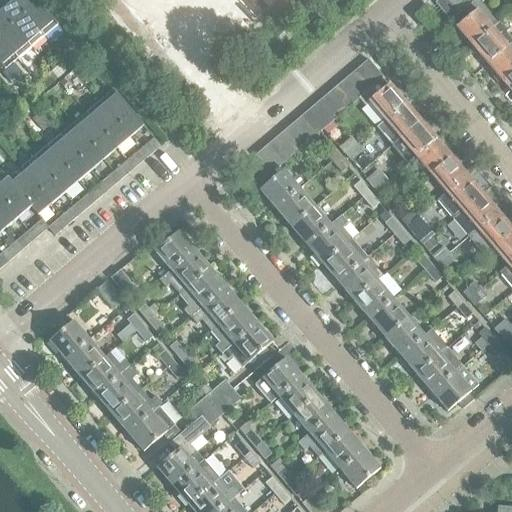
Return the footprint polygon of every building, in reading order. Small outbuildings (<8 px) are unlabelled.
[(35,0),(13,0),(13,1),(43,37),(57,25),(35,0)] [(458,14),(446,0),(438,0),(434,4),(449,22),(458,14)] [(461,0),(446,0),(458,14),(464,9),(467,6),(461,0)] [(474,0),(467,6),(464,9),(469,16),(456,28),(471,46),(498,24),(477,0),(474,0)] [(13,1),(0,11),(0,12),(30,48),(43,37),(13,1)] [(0,12),(0,39),(16,59),(30,48),(0,12)] [(503,20),(498,24),(471,46),(487,64),(511,43),(511,39),(506,33),(510,29),(503,20)] [(16,59),(0,39),(0,66),(3,71),(16,59)] [(511,43),(487,64),(502,83),(511,74),(511,43)] [(65,71),(67,64),(58,61),(56,68),(65,71)] [(383,78),(368,61),(356,71),(371,89),(383,78)] [(371,89),(356,71),(347,78),(362,96),(371,89)] [(43,90),(57,79),(51,73),(37,84),(43,90)] [(511,74),(502,83),(511,94),(511,74)] [(362,96),(347,78),(338,87),(353,105),(359,100),(359,99),(362,96)] [(389,85),(383,78),(371,89),(362,96),(359,99),(359,100),(365,107),(369,104),(384,120),(404,103),(394,91),(382,101),(377,96),(389,85)] [(353,105),(338,87),(329,94),(344,113),(353,105)] [(112,91),(99,102),(129,138),(143,127),(112,91)] [(344,113),(329,94),(320,102),(335,120),(344,113)] [(129,138),(99,102),(86,113),(116,149),(129,138)] [(335,120),(320,102),(309,111),(325,129),(335,120)] [(392,146),(419,121),(404,103),(384,120),(376,127),(392,146)] [(325,129),(309,111),(300,118),(316,137),(325,129)] [(116,149),(86,113),(73,124),(103,160),(116,149)] [(316,137),(300,118),(291,126),(307,144),(316,137)] [(415,158),(435,140),(419,121),(392,146),(407,164),(415,158)] [(73,124),(59,136),(90,171),(103,160),(73,124)] [(307,144),(291,126),(282,134),(298,152),(307,144)] [(298,152),(282,134),(273,142),(288,160),(298,152)] [(59,136),(46,147),(77,183),(90,171),(59,136)] [(344,155),(357,144),(351,137),(338,147),(344,155)] [(147,158),(160,147),(153,139),(140,150),(147,158)] [(429,175),(450,157),(435,140),(415,158),(429,175)] [(288,160),(273,142),(264,150),(279,168),(288,160)] [(331,162),(338,156),(329,144),(321,150),(331,162)] [(357,144),(344,155),(350,162),(363,151),(357,144)] [(46,147),(33,158),(63,194),(77,183),(46,147)] [(147,158),(140,150),(126,161),(133,169),(147,158)] [(279,168),(264,150),(255,157),(270,175),(279,168)] [(348,167),(338,156),(331,162),(341,173),(348,167)] [(465,175),(450,157),(429,175),(445,193),(465,175)] [(63,194),(33,158),(20,169),(50,205),(63,194)] [(133,169),(126,161),(113,172),(120,180),(133,169)] [(269,175),(259,163),(250,171),(260,183),(269,175)] [(0,173),(31,209),(37,216),(50,205),(20,169),(8,179),(1,172),(0,173)] [(275,210),(299,190),(297,188),(302,183),(296,176),(291,181),(283,171),(259,191),(275,210)] [(0,173),(0,172),(0,199),(17,220),(31,209),(0,173)] [(107,191),(120,180),(113,172),(100,183),(107,191)] [(375,191),(387,180),(382,174),(369,184),(375,191)] [(455,217),(481,194),(465,175),(445,193),(447,196),(444,199),(450,205),(447,208),(455,217)] [(387,180),(375,191),(381,198),(393,187),(387,180)] [(369,193),(360,181),(352,187),(362,199),(369,193)] [(94,203),(107,191),(100,183),(87,195),(94,203)] [(315,208),(299,190),(275,210),(291,228),(315,208)] [(379,204),(369,193),(362,199),(372,210),(379,204)] [(466,238),(496,212),(481,194),(455,217),(451,220),(466,238)] [(87,195),(73,206),(80,214),(94,203),(87,195)] [(17,220),(0,199),(0,226),(4,231),(17,220)] [(73,206),(60,217),(67,225),(80,214),(73,206)] [(315,208),(291,228),(305,246),(329,225),(315,208)] [(418,217),(412,210),(400,220),(406,227),(418,217)] [(492,248),(511,231),(511,230),(496,212),(466,238),(482,257),(492,248)] [(54,236),(67,225),(60,217),(47,228),(47,229),(54,236)] [(329,225),(305,246),(322,265),(345,244),(350,240),(341,229),(346,224),(340,217),(329,225)] [(418,217),(406,227),(412,234),(415,238),(422,246),(431,238),(434,236),(418,217)] [(393,235),(400,229),(391,218),(384,224),(393,235)] [(47,229),(47,228),(40,220),(27,232),(34,240),(47,229)] [(400,229),(393,235),(403,246),(410,240),(400,229)] [(507,266),(511,261),(511,231),(492,248),(507,266)] [(27,232),(14,243),(21,251),(34,240),(27,232)] [(170,271),(194,251),(178,232),(154,253),(170,271)] [(436,247),(430,240),(422,246),(428,253),(436,247)] [(14,243),(1,254),(8,262),(21,251),(14,243)] [(361,263),(345,244),(322,265),(337,283),(361,263)] [(437,264),(449,253),(443,246),(431,257),(437,264)] [(194,251),(170,271),(158,281),(166,290),(170,285),(180,296),(210,270),(194,251)] [(454,259),(449,253),(437,264),(443,271),(454,259)] [(425,272),(432,266),(422,255),(415,261),(425,272)] [(367,258),(361,263),(337,283),(353,302),(377,281),(382,276),(367,258)] [(442,278),(432,266),(425,272),(434,284),(442,278)] [(210,270),(180,296),(188,306),(183,310),(190,318),(225,288),(210,270)] [(135,289),(120,271),(111,279),(126,297),(135,289)] [(377,281),(353,302),(369,320),(393,300),(377,281)] [(106,283),(96,291),(111,309),(121,301),(106,283)] [(468,300),(480,290),(474,283),(462,293),(468,300)] [(241,306),(225,288),(190,318),(196,325),(201,321),(210,332),(241,306)] [(486,297),(480,290),(468,300),(473,307),(486,297)] [(456,309),(463,303),(454,291),(446,297),(456,309)] [(393,300),(369,320),(384,339),(409,318),(393,300)] [(463,303),(456,309),(466,320),(473,314),(463,303)] [(147,322),(154,316),(159,312),(153,304),(148,309),(145,305),(137,311),(147,322)] [(241,306),(210,332),(219,343),(214,348),(221,355),(257,325),(241,306)] [(497,319),(492,313),(485,318),(490,324),(497,319)] [(135,332),(142,326),(133,315),(126,321),(135,332)] [(154,316),(147,322),(157,334),(164,328),(154,316)] [(409,318),(384,339),(400,357),(424,336),(409,318)] [(499,337),(511,326),(504,318),(492,329),(499,337)] [(65,361),(89,341),(73,322),(49,342),(65,361)] [(257,325),(221,355),(227,362),(231,359),(240,369),(272,342),(257,325)] [(142,326),(135,332),(145,344),(152,338),(142,326)] [(511,336),(511,326),(499,337),(505,343),(511,336)] [(487,345),(494,339),(485,328),(477,334),(487,345)] [(431,331),(424,336),(400,357),(415,375),(446,349),(431,331)] [(494,339),(487,345),(503,364),(510,358),(494,339)] [(89,341),(65,361),(80,379),(104,359),(89,341)] [(178,359),(185,353),(176,342),(169,348),(178,359)] [(115,349),(104,359),(80,379),(96,398),(131,368),(115,349)] [(461,367),(446,349),(415,375),(430,393),(461,367)] [(174,363),(164,351),(157,357),(166,369),(174,363)] [(185,353),(178,359),(187,370),(195,364),(185,353)] [(278,399),(302,378),(285,358),(261,379),(278,399)] [(183,374),(174,363),(166,369),(176,380),(183,374)] [(478,386),(461,367),(430,393),(447,412),(478,386)] [(131,368),(96,398),(111,416),(141,391),(131,380),(137,375),(131,368)] [(318,397),(302,378),(278,399),(293,417),(318,397)] [(214,406),(233,390),(224,381),(211,392),(206,385),(200,390),(203,393),(214,406)] [(233,390),(214,406),(222,415),(240,400),(233,390)] [(141,391),(111,416),(127,434),(162,405),(155,397),(150,402),(141,391)] [(196,421),(214,406),(203,393),(197,398),(200,401),(188,412),(196,421)] [(332,414),(318,397),(293,417),(308,434),(332,414)] [(166,401),(162,405),(127,434),(143,453),(182,420),(166,401)] [(214,406),(196,421),(169,444),(175,452),(156,469),(172,488),(203,462),(190,446),(211,428),(209,426),(222,415),(214,406)] [(332,414),(308,434),(297,444),(304,452),(309,448),(319,459),(325,454),(349,433),(332,414)] [(252,432),(248,427),(251,424),(248,420),(239,428),(246,437),(252,432)] [(254,449),(261,443),(252,432),(245,438),(254,449)] [(364,451),(349,433),(325,454),(340,471),(364,451)] [(243,458),(250,453),(240,441),(233,447),(243,458)] [(261,443),(254,449),(264,461),(271,455),(261,443)] [(364,451),(340,471),(356,490),(380,470),(364,451)] [(259,464),(250,453),(243,458),(252,470),(259,464)] [(277,461),(270,467),(283,482),(290,476),(277,461)] [(203,462),(172,488),(187,506),(218,479),(203,462)] [(290,476),(283,482),(295,497),(302,491),(290,476)] [(281,489),(271,478),(264,484),(274,495),(281,489)] [(227,490),(218,479),(187,506),(192,511),(218,511),(228,504),(239,494),(232,486),(227,490)] [(290,500),(281,489),(274,495),(283,506),(290,500)] [(323,511),(307,491),(298,499),(308,511),(323,511)]
